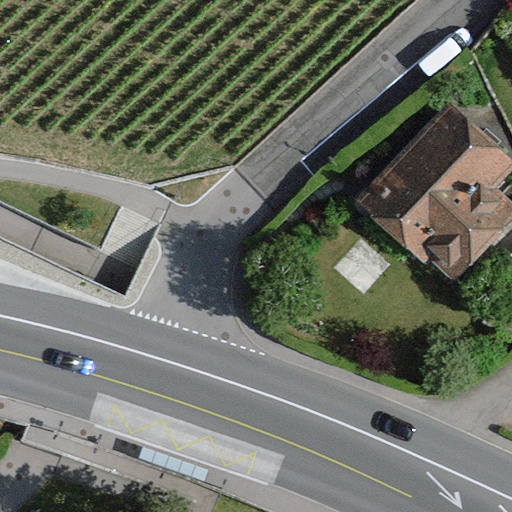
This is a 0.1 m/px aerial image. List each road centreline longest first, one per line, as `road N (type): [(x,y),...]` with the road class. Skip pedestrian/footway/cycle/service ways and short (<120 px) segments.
road 1 (residential): [(458,0),(251,177),(182,279),(136,376)]
road 2 (primary): [(136,376),(345,453)]
road 3 (primary): [(511,487),(345,453)]
road 4 (primary): [(0,341),(136,376)]
road 5 (primary): [(345,453),(463,511)]
